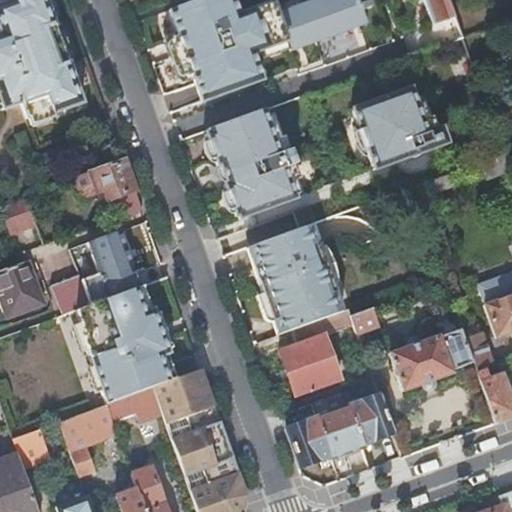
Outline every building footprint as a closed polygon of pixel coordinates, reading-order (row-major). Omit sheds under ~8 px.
[(0,110),(18,105),(24,120),(25,120),(49,111),(50,115),(82,104),(67,62),(66,62),(53,26),(54,26),(44,0),(10,0),(0,3),(0,110)] [(216,0),(195,0),(167,10),(177,36),(170,38),(184,79),(191,76),(200,102),(248,85),(216,0)] [(216,0),(248,85),(260,80),(251,54),(285,41),(289,51),(318,41),(305,3),(275,14),(271,3),(237,15),(231,0),(216,0)] [(313,0),(305,3),(318,41),(366,23),(361,10),(371,7),(369,0),(359,4),(357,0),(313,0)] [(422,0),(431,25),(454,17),(447,0),(422,0)] [(511,19),(511,20),(503,23),(501,28),(503,33),(508,35),(511,33),(511,19)] [(424,132),(419,120),(408,88),(348,109),(370,171),(445,144),(439,126),(437,127),(424,132)] [(258,112),(204,131),(205,134),(203,135),(205,140),(214,165),(215,169),(222,167),(223,170),(226,179),(227,182),(220,184),(222,188),(231,212),(232,217),(235,216),(236,219),(294,199),(283,168),(293,164),(287,148),(277,152),(262,113),(260,114),(259,111),(258,112)] [(433,115),(419,120),(424,132),(437,127),(433,115)] [(504,155),(479,163),(485,180),(510,171),(504,155)] [(88,172),(74,177),(79,194),(87,197),(103,191),(106,201),(135,190),(124,159),(88,172)] [(450,174),(439,178),(442,187),(454,183),(450,174)] [(410,189),(414,200),(423,197),(422,194),(442,187),(439,178),(410,189)] [(106,201),(114,221),(142,210),(135,190),(106,201)] [(24,195),(0,203),(0,204),(11,234),(35,225),(33,220),(24,195)] [(423,197),(414,200),(418,213),(419,214),(428,210),(423,197)] [(331,315),(343,310),(312,224),(247,248),(278,334),(290,330),(293,329),(331,315)] [(93,258),(124,247),(121,238),(90,249),(93,258)] [(135,289),(139,288),(124,247),(93,258),(102,282),(84,289),(90,305),(109,299),(135,289)] [(27,264),(26,262),(0,270),(0,301),(6,318),(42,305),(27,264)] [(511,271),(476,284),(484,304),(482,305),(494,337),(511,330),(511,271)] [(79,276),(65,281),(76,310),(90,305),(84,289),(79,276)] [(76,310),(65,281),(50,286),(61,316),(76,310)] [(144,314),(135,289),(109,299),(90,305),(76,310),(86,337),(83,338),(108,405),(154,389),(169,383),(160,357),(168,355),(152,311),(144,314)] [(370,309),(349,316),(352,324),(355,332),(355,333),(376,325),(370,309)] [(281,341),(293,337),(345,318),(343,310),(331,315),(293,329),(290,330),(278,334),(281,341)] [(323,335),(352,324),(349,316),(345,318),(293,337),(296,344),(277,351),(293,395),(339,378),(323,335)] [(437,334),(387,352),(401,391),(451,373),(450,370),(473,362),(464,338),(460,328),(438,337),(437,334)] [(473,362),(475,368),(491,362),(480,332),(464,338),(473,362)] [(476,372),(495,423),(511,417),(511,402),(501,372),(487,377),(484,369),(476,372)] [(236,511),(246,495),(201,371),(175,381),(169,383),(154,389),(163,414),(198,511),(236,511)] [(163,414),(154,389),(108,405),(106,406),(112,421),(136,412),(139,423),(163,414)] [(392,432),(378,394),(347,406),(347,407),(361,443),(392,432)] [(117,436),(112,421),(106,406),(60,423),(80,480),(94,474),(84,448),(117,436)] [(361,443),(347,407),(316,419),(329,455),(331,460),(363,448),(361,443)] [(286,428),(297,424),(292,410),(280,414),(286,428)] [(329,455),(316,419),(315,417),(297,424),(286,428),(284,429),(298,467),(329,455)] [(37,431),(13,440),(18,455),(23,469),(48,460),(37,431)] [(0,511),(38,511),(23,469),(18,455),(8,459),(6,453),(0,455),(0,511)] [(144,511),(167,511),(151,467),(131,475),(136,488),(144,511)] [(122,511),(144,511),(136,488),(117,495),(122,511)] [(511,511),(511,490),(497,496),(501,507),(487,511),(467,511),(467,509),(459,511),(511,511)] [(91,511),(87,499),(54,511),(91,511)]
